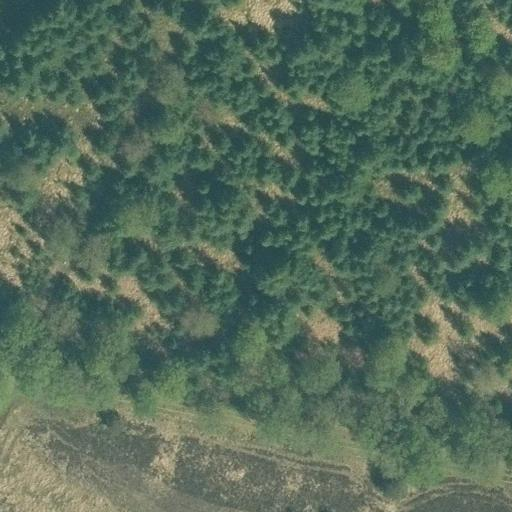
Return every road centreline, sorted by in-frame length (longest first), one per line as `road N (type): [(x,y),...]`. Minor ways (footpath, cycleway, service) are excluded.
road 1 (track): [(11,377),(511,480)]
road 2 (track): [(193,0),(0,400)]
